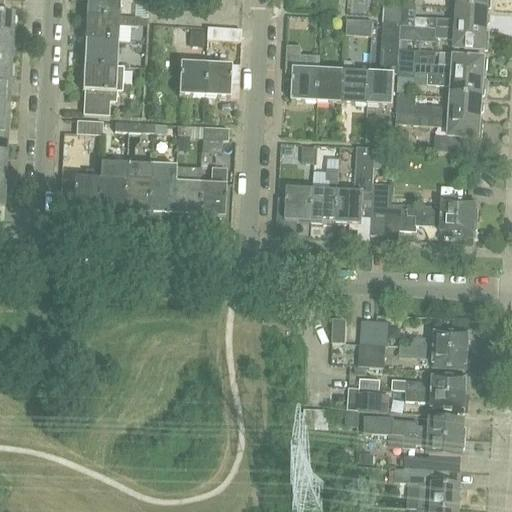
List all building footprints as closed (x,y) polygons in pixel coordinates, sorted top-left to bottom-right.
[(120,20),(120,0),(87,0),(86,18),(120,20)] [(489,0),(488,0),(403,0),(403,8),(417,9),(417,0),(440,0),(459,1),(458,10),(488,12),(488,10),(491,10),(491,0),(489,0)] [(384,5),(383,13),(402,14),(403,6),(384,5)] [(488,17),(488,12),(458,10),(458,23),(403,19),(402,29),(486,35),(487,28),(490,26),(490,19),(488,17)] [(402,22),(402,14),(383,13),(383,21),(402,22)] [(0,39),(12,40),(13,16),(0,15),(0,39)] [(138,21),(120,20),(86,18),(85,43),(118,45),(119,29),(138,30),(138,21)] [(402,22),(383,21),(382,30),(401,31),(402,22)] [(436,45),(436,42),(456,43),(456,53),(485,55),(485,53),(488,52),(488,45),(486,43),(486,35),(402,29),(401,42),(436,45)] [(241,46),(241,33),(207,30),(206,43),(241,46)] [(401,31),(382,30),(382,39),(380,68),(399,69),(399,52),(401,31)] [(204,33),(191,33),(190,49),(203,50),(204,33)] [(0,63),(10,64),(12,40),(0,39),(0,63)] [(83,68),(117,70),(118,45),(85,43),(83,68)] [(415,77),(429,78),(483,81),(484,74),(486,72),(487,65),(484,64),(484,62),(455,60),(454,70),(434,68),(435,54),(399,52),(399,69),(398,75),(415,77)] [(0,87),(9,88),(10,64),(0,63),(0,87)] [(345,64),(345,74),(343,107),(368,108),(370,75),(354,74),(354,64),(345,64)] [(205,100),(206,67),(180,66),(178,98),(205,100)] [(240,69),(206,67),(205,100),(238,101),(240,69)] [(121,70),(117,70),(83,68),(82,93),(85,94),(84,119),(108,120),(109,105),(114,105),(114,93),(117,93),(120,91),(121,70)] [(292,104),(319,106),(320,73),(294,71),(292,104)] [(345,74),(320,73),(319,106),(343,107),(345,74)] [(370,75),(368,108),(394,110),(395,77),(380,76),(370,75)] [(415,77),(398,75),(398,77),(398,86),(405,87),(414,87),(415,77)] [(452,90),(451,100),(482,101),(482,100),(484,98),(485,91),(482,90),(483,81),(429,78),(428,88),(433,89),(452,90)] [(0,111),(8,112),(9,88),(0,87),(0,111)] [(396,118),(480,124),(481,116),(483,115),(484,108),(482,106),(482,101),(451,100),(451,112),(431,111),(431,109),(416,108),(416,98),(397,97),(396,118)] [(120,115),(122,121),(130,121),(133,115),(130,110),(123,110),(120,115)] [(480,132),(480,124),(396,118),(396,127),(421,128),(421,130),(449,132),(448,155),(473,157),(473,143),(479,143),(479,142),(482,140),(482,134),(480,132)] [(102,126),(77,125),(76,138),(102,139),(102,126)] [(127,136),(128,126),(115,126),(114,135),(127,136)] [(128,126),(127,136),(140,137),(141,127),(128,126)] [(152,137),(166,138),(166,129),(153,128),(152,137)] [(191,130),(177,130),(177,138),(190,139),(191,130)] [(203,143),(209,144),(228,145),(229,132),(203,131),(203,143)] [(410,134),(395,134),(395,149),(410,150),(410,134)] [(316,151),(303,150),(302,164),(315,165),(316,151)] [(339,193),(337,227),(350,227),(363,228),(369,228),(369,216),(373,216),(375,188),(373,188),(374,170),(374,164),(375,153),(375,152),(357,151),(355,194),(339,193)] [(392,154),(375,153),(374,164),(374,170),(392,171),(392,164),(392,154)] [(100,166),(100,173),(98,215),(122,216),(125,167),(100,166)] [(125,167),(122,216),(148,217),(150,168),(131,167),(125,167)] [(175,170),(150,168),(148,217),(173,219),(175,177),(175,170)] [(73,213),(98,215),(100,173),(85,172),(85,180),(82,180),(82,172),(75,171),(74,180),(73,213)] [(314,192),(313,225),(337,227),(339,193),(340,172),(328,171),(328,183),(332,184),(331,193),(314,192)] [(211,187),(199,186),(197,220),(224,221),(227,172),(212,172),(211,187)] [(173,219),(197,220),(199,186),(187,186),(187,177),(175,177),(173,219)] [(375,188),(373,216),(386,216),(386,218),(417,219),(477,222),(478,212),(475,212),(476,205),(443,203),(443,211),(417,209),(392,208),(393,188),(375,188)] [(288,191),(286,224),(313,225),(314,192),(288,191)] [(369,228),(368,238),(384,239),(383,243),(393,243),(394,234),(416,235),(416,229),(441,231),(441,238),(474,240),(474,232),(477,232),(477,222),(417,219),(386,218),(386,216),(373,216),(369,216),(369,228)] [(453,322),(453,332),(469,332),(469,323),(453,322)] [(347,323),(333,323),(332,347),(346,347),(347,323)] [(375,349),(377,325),(362,324),(360,348),(375,349)] [(411,350),(417,351),(471,354),(471,344),(469,344),(469,336),(436,334),(435,342),(412,341),(411,350)] [(385,350),(363,348),(361,370),(383,371),(385,350)] [(470,364),(471,354),(417,351),(411,350),(400,350),(400,360),(435,362),(434,370),(467,372),(468,364),(470,364)] [(407,395),(469,399),(470,380),(434,378),(433,387),(408,385),(396,385),(395,394),(407,395)] [(381,383),(360,382),(359,391),(380,393),(381,383)] [(469,399),(407,395),(395,394),(395,405),(407,406),(432,407),(432,415),(468,417),(469,399)] [(358,413),(378,414),(379,398),(359,397),(358,413)] [(405,439),(466,443),(467,432),(464,432),(464,424),(432,422),(431,431),(418,430),(418,427),(405,426),(392,425),(391,438),(405,439)] [(404,471),(434,473),(456,474),(457,460),(463,460),(463,452),(466,452),(466,443),(405,439),(391,438),(389,438),(389,452),(404,453),(417,453),(417,450),(430,451),(429,462),(405,461),(404,471)] [(359,457),(359,467),(373,467),(373,458),(359,457)] [(418,511),(420,511),(459,511),(461,488),(433,487),(434,473),(404,471),(404,473),(395,472),(395,486),(419,488),(418,511)]
